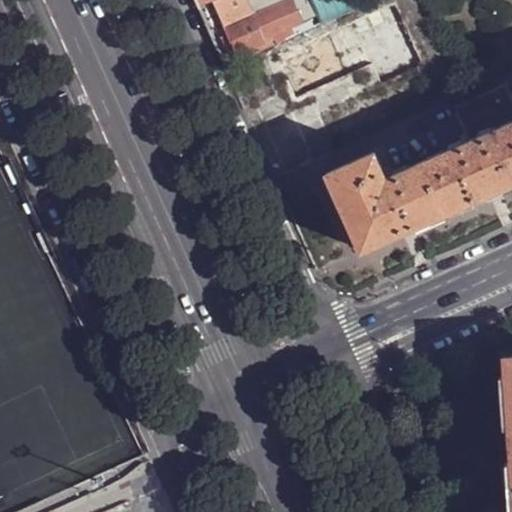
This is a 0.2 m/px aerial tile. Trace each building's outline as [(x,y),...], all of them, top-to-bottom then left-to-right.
[(194,0),(198,8),(216,0),(194,0)] [(255,15),(226,28),(239,56),(266,43),(264,40),(302,23),(291,0),(270,0),(268,1),(271,8),(255,15)] [(248,0),(255,15),(271,8),(268,1),(270,0),(248,0)] [(511,99),(506,85),(455,109),(466,135),(469,142),(511,122),(511,99)] [(511,183),(511,122),(469,142),(464,145),(420,164),(444,214),(495,191),(511,183)] [(444,214),(420,164),(394,176),(386,179),(382,171),(375,154),(327,175),(362,251),(411,229),(444,214)] [(390,168),(382,171),(386,179),(394,176),(390,168)] [(511,511),(511,445),(510,445),(511,470),(511,510),(502,511),(511,511)]
